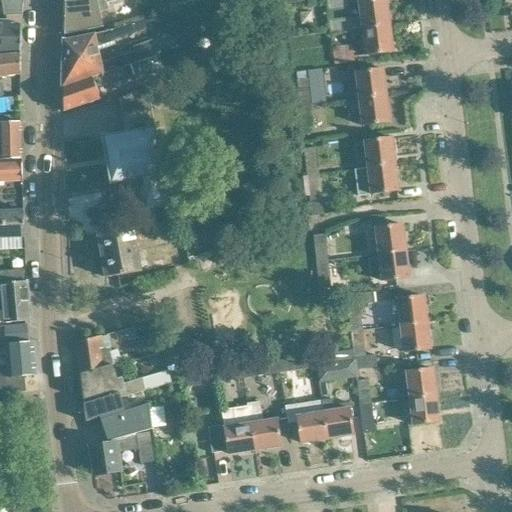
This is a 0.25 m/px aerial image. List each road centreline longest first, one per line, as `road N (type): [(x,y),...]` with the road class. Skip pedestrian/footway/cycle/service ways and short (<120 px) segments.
road 1 (tertiary): [(69,511),(47,322),(45,0)]
road 2 (residential): [(166,511),(498,462)]
road 3 (residential): [(481,340),(445,54)]
road 4 (residential): [(498,462),(481,340)]
